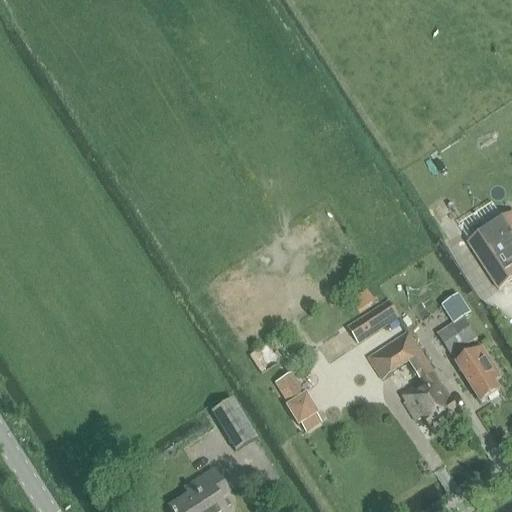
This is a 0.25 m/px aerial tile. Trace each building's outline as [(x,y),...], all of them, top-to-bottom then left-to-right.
[(511,218),(469,246),(499,292),(511,283),(511,218)] [(367,293),(351,304),(359,316),(375,304),(367,293)] [(459,298),(443,308),(455,326),(465,319),(471,316),(459,298)] [(401,319),(390,302),(348,329),(359,346),(401,319)] [(455,326),(438,337),(451,357),(478,339),(465,319),(455,326)] [(267,358),(287,345),(277,330),(257,343),(267,358)] [(443,384),(409,333),(368,360),(383,382),(408,366),(416,378),(417,377),(423,386),(421,387),(420,385),(401,397),(416,421),(422,418),(433,435),(459,418),(439,387),(443,384)] [(483,350),(457,366),(465,378),(464,378),(481,404),(500,392),(495,383),(501,378),(483,350)] [(284,368),(294,387),(307,381),(297,361),(284,368)] [(287,376),(274,384),(289,407),(287,408),(298,427),(300,426),(315,416),(317,415),(306,397),(305,397),(298,386),(294,389),(287,376)] [(232,401),(211,413),(236,453),(256,440),(232,401)] [(273,441),(265,447),(278,464),(286,459),(273,441)] [(227,511),(215,491),(222,486),(214,474),(185,493),(189,500),(170,511),(227,511)]
